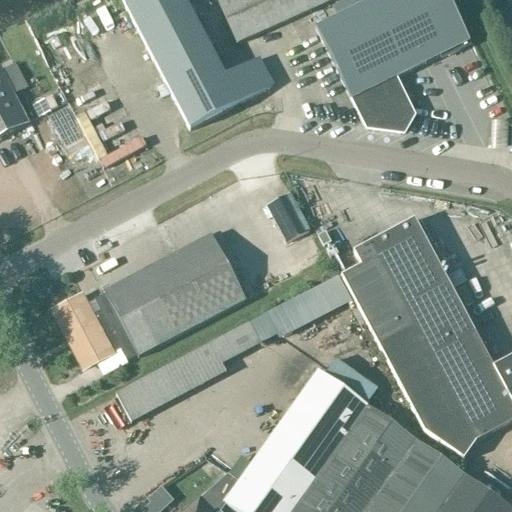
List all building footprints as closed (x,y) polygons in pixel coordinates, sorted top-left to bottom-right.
[(182,0),(119,0),(190,134),(273,90),(259,63),(225,81),(182,0)] [(216,0),(237,47),(341,0),(216,0)] [(446,0),(378,0),(315,32),(364,132),(403,137),(414,119),(395,82),(469,45),(446,0)] [(0,73),(0,141),(28,127),(0,74),(0,73)] [(28,101),(36,116),(55,106),(47,92),(28,101)] [(262,199),(279,244),(305,235),(289,189),(262,199)] [(445,281),(414,224),(353,256),(360,270),(341,280),(417,424),(423,436),(463,464),(476,446),(511,427),(511,364),(494,374),(450,292),(465,284),(460,273),(445,281)] [(82,300),(53,315),(84,373),(121,353),(126,363),(137,358),(139,361),(245,305),(230,276),(239,271),(220,235),(104,296),(105,297),(94,303),(100,314),(92,319),(82,300)] [(260,349),(249,328),(116,398),(131,427),(226,377),(222,369),(260,349)] [(480,343),(486,357),(507,348),(501,334),(480,343)] [(319,377),(241,486),(225,508),(226,508),(230,511),(369,511),(417,447),(366,411),(377,395),(343,370),(331,386),(319,377)] [(507,511),(417,447),(369,511),(507,511)] [(222,511),(226,508),(225,508),(241,486),(228,477),(188,511),(222,511)]
